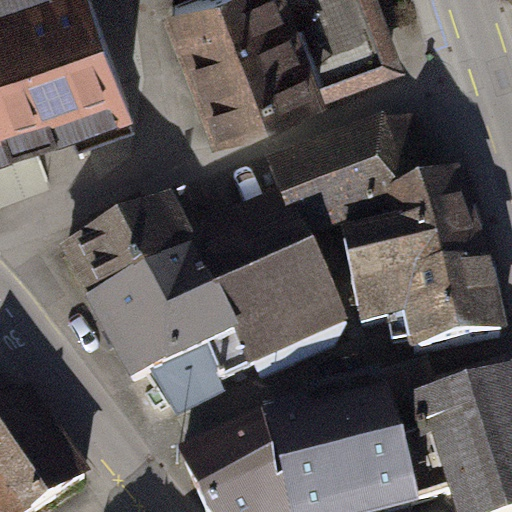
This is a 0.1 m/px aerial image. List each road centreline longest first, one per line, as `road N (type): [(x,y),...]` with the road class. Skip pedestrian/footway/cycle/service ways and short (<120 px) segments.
road 1 (residential): [(0,297),(173,511)]
road 2 (secondary): [(511,114),(474,0)]
